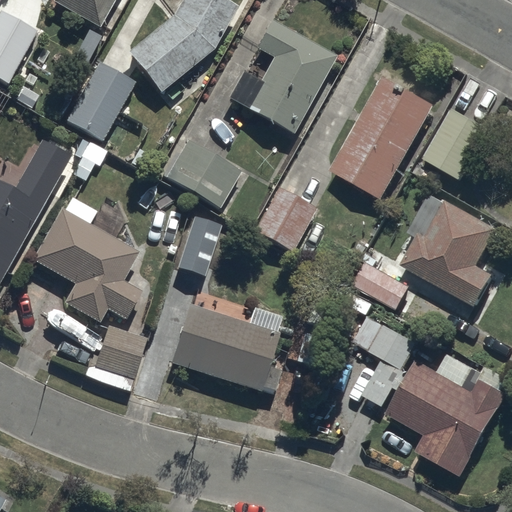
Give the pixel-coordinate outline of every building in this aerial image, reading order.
[(68,0),(64,7),(104,28),(119,0),(68,0)] [(235,14),(207,0),(189,0),(175,28),(136,61),(166,95),(214,56),(235,14)] [(13,16),(0,40),(0,79),(15,88),(45,34),(13,16)] [(291,141),(337,62),(274,26),(255,59),(273,70),(261,91),(243,81),(229,105),(291,141)] [(105,69),(75,123),(106,140),(136,86),(105,69)] [(384,88),(334,180),(380,205),(430,113),(384,88)] [(455,112),(425,167),(457,184),(487,130),(455,112)] [(15,190),(0,181),(0,282),(71,156),(43,140),(15,190)] [(241,176),(191,147),(171,181),(222,210),(241,176)] [(313,212),(282,194),(258,235),(289,253),(313,212)] [(412,240),(422,245),(407,273),(477,310),(492,281),(476,273),(496,235),(432,201),(412,240)] [(97,236),(69,220),(44,265),(84,286),(72,309),(103,326),(108,316),(126,326),(143,296),(125,286),(139,259),(112,244),(123,224),(108,216),(97,236)] [(195,234),(182,270),(202,277),(214,241),(195,234)] [(355,289),(397,311),(407,293),(365,271),(355,289)] [(278,343),(198,315),(179,370),(259,399),(278,343)] [(395,394),(402,397),(391,419),(430,439),(420,457),(463,480),(508,395),(474,377),(464,395),(416,370),(412,378),(405,375),(418,350),(365,322),(351,347),(387,366),(369,399),(387,409),(395,394)] [(135,381),(147,344),(117,334),(105,371),(135,381)]
